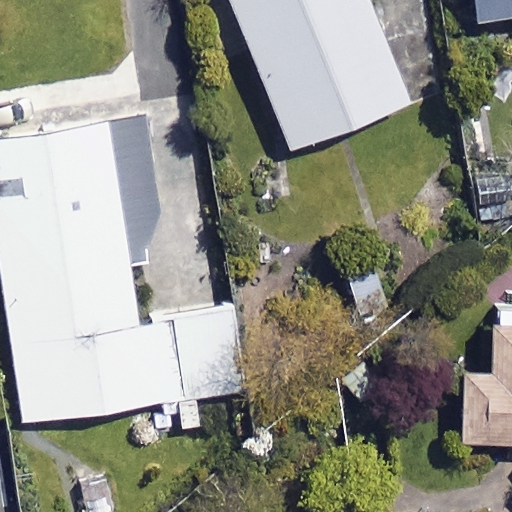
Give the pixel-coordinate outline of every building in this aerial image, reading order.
[(399,91),(362,0),(225,0),(281,138),(399,91)] [(511,0),(462,0),(463,8),(511,1),(511,0)] [(130,311),(121,255),(155,209),(133,68),(0,89),(0,304),(18,415),(232,381),(219,297),(130,311)] [(511,314),(481,314),(481,360),(454,360),(455,431),(511,431),(511,314)] [(511,511),(511,497),(508,458),(434,465),(438,511),(511,511)]
